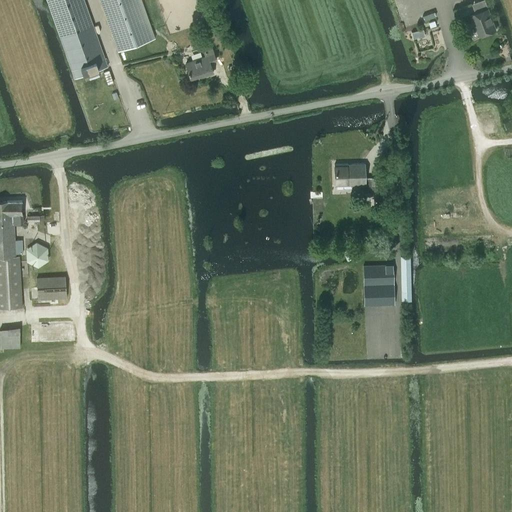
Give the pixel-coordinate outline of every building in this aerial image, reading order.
[(46,0),(74,78),(107,66),(83,0),(46,0)] [(99,0),(118,51),(154,38),(141,0),(99,0)] [(478,13),(471,15),(479,36),(496,30),(485,0),(482,0),(474,3),(478,13)] [(186,64),(191,78),(204,74),(204,76),(213,73),(210,63),(216,61),(211,47),(204,50),(206,57),(186,64)] [(335,165),(335,184),(364,183),(364,191),(372,191),(372,179),(365,179),(365,164),(335,165)] [(0,201),(0,308),(21,307),(19,256),(15,256),(14,243),(22,243),(22,239),(14,239),(14,223),(23,223),(23,213),(22,201),(0,201)] [(36,241),(25,249),(26,261),(38,267),(48,260),(47,247),(36,241)] [(401,300),(411,300),(410,256),(400,256),(401,300)] [(394,304),(393,265),(363,266),(364,305),(394,304)] [(65,276),(37,278),(38,299),(66,297),(65,276)] [(19,328),(0,328),(0,347),(20,346),(19,328)]
